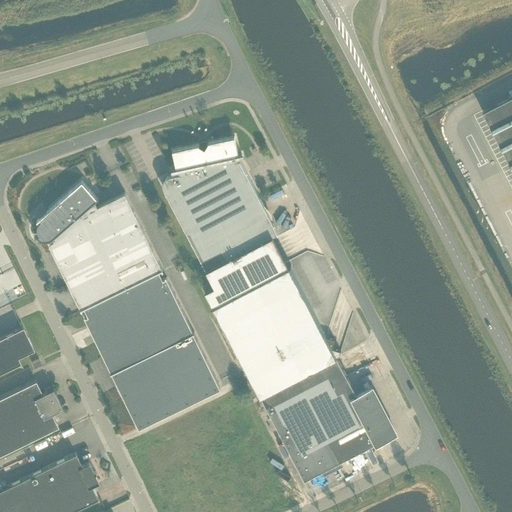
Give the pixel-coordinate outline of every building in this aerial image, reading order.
[(511,95),(483,111),(489,122),(497,138),(511,167),(511,95)] [(163,180),(163,184),(163,187),(207,270),(214,284),(205,289),(207,293),(215,308),(284,272),(266,237),(277,231),(278,233),(240,160),(238,160),(237,156),(242,155),(241,153),(238,154),(234,136),(209,141),(205,148),(198,144),(172,149),(176,167),(173,168),(174,170),(179,169),(180,173),(166,176),(164,178),(163,180)] [(55,239),(50,244),(81,307),(80,307),(81,309),(85,307),(89,315),(85,317),(138,426),(220,387),(167,277),(163,279),(159,271),(163,269),(162,268),(126,192),(98,205),(95,200),(98,198),(82,181),(40,218),(41,220),(38,223),(37,226),(36,230),(37,233),(39,236),(43,237),(46,238),(51,238),(54,236),(55,239)] [(284,272),(215,308),(261,395),(304,479),(394,433),(370,388),(357,395),(345,371),(339,361),(337,356),(335,353),(329,341),(291,268),(284,272)] [(6,334),(18,357),(34,349),(23,326),(6,334)] [(0,336),(0,362),(4,370),(20,362),(18,357),(6,334),(0,336)] [(34,367),(41,364),(39,359),(32,362),(34,367)] [(35,380),(0,396),(0,453),(58,426),(52,413),(62,408),(60,402),(52,388),(42,393),(35,380)] [(95,471),(92,470),(88,462),(81,465),(75,452),(0,489),(0,511),(67,511),(97,498),(91,485),(98,482),(94,474),(95,471)]
